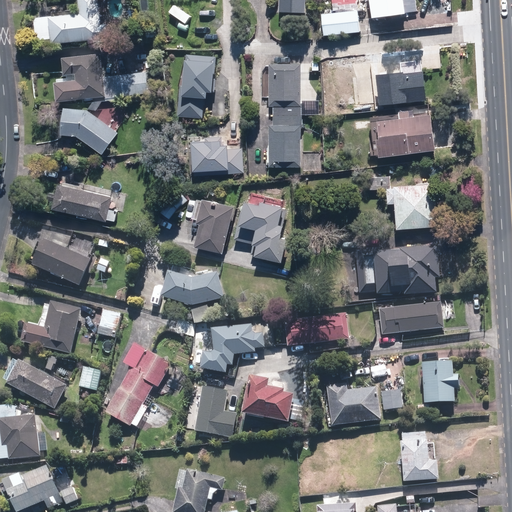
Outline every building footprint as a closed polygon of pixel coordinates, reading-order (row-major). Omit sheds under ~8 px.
[(75,0),(77,10),(50,13),(51,17),(32,20),(35,42),(49,40),(50,48),(108,40),(106,26),(100,27),(96,0),(75,0)] [(277,0),(277,13),(305,14),(305,0),(277,0)] [(404,16),(401,0),(365,0),(369,21),(404,16)] [(174,5),(167,14),(184,25),(190,16),(174,5)] [(357,12),(320,17),(322,38),(360,33),(357,12)] [(102,78),(99,53),(61,57),(62,75),(66,75),(66,78),(56,79),(56,80),(56,82),(52,82),(54,102),(104,97),(104,100),(119,99),(118,96),(147,93),(145,72),(116,75),(116,77),(102,78)] [(163,54),(134,54),(135,62),(163,62),(163,54)] [(177,116),(202,118),(203,98),(204,98),(205,91),(213,92),(214,79),(213,79),(215,57),(185,54),(185,59),(183,59),(180,85),(179,85),(177,116)] [(301,64),(268,64),(268,108),(272,107),(272,116),(302,116),(302,103),(301,103),(301,64)] [(375,75),(378,105),(426,100),(423,72),(402,74),(402,72),(375,75)] [(358,105),(376,103),(375,95),(365,96),(365,94),(357,95),(358,105)] [(76,136),(101,154),(117,133),(86,110),(62,108),(59,134),(76,136)] [(378,138),(375,138),(377,157),(435,150),(431,114),(410,117),(409,110),(399,112),(398,112),(399,118),(376,121),(376,123),(378,138)] [(302,129),(302,116),(272,116),(272,126),(268,126),(268,167),(301,167),(300,129),(302,129)] [(190,141),(190,144),(191,171),(193,171),(193,173),(193,176),(243,173),(242,149),(226,150),(226,145),(221,146),(221,137),(204,138),(204,141),(190,141)] [(262,158),(249,158),(249,173),(262,174),(262,158)] [(434,183),(392,186),(392,187),(386,188),(387,203),(393,203),(395,229),(437,227),(434,183)] [(106,222),(106,221),(106,220),(113,222),(116,212),(108,210),(111,197),(56,185),(51,209),(106,222)] [(180,192),(170,199),(177,209),(187,201),(180,192)] [(195,201),(191,219),(195,220),(195,223),(198,224),(193,247),(221,254),(232,207),(200,199),(200,203),(195,201)] [(281,208),(281,207),(259,202),(258,205),(242,201),(233,239),(252,244),(250,255),(280,262),(288,226),(283,225),(286,210),(281,208)] [(160,213),(169,220),(176,210),(167,203),(160,213)] [(339,235),(336,248),(352,252),(355,238),(339,235)] [(31,267),(79,287),(90,261),(41,241),(31,267)] [(374,249),(354,251),(359,295),(375,294),(375,296),(402,294),(403,297),(435,294),(434,280),(438,279),(435,247),(398,250),(398,252),(382,253),(381,248),(374,249)] [(95,270),(105,275),(109,264),(100,260),(95,270)] [(224,300),(217,274),(191,281),(166,274),(159,299),(184,306),(183,307),(188,308),(188,307),(191,308),(196,326),(211,322),(206,304),(224,300)] [(20,343),(70,355),(81,310),(50,303),(49,308),(44,306),(38,328),(24,325),(20,343)] [(440,303),(378,310),(381,336),(443,329),(440,303)] [(102,310),(98,328),(117,333),(122,315),(102,310)] [(284,322),(287,347),(348,340),(345,314),(284,322)] [(208,355),(203,354),(200,370),(224,374),(226,366),(231,367),(233,356),(254,354),(254,350),(264,349),(262,334),(254,335),(251,333),(251,326),(210,331),(213,352),(209,351),(208,355)] [(118,391),(105,414),(130,428),(142,406),(148,409),(153,400),(147,397),(152,387),(157,389),(170,365),(134,346),(123,366),(130,370),(118,391)] [(48,364),(55,367),(57,360),(51,357),(48,364)] [(18,362),(6,385),(54,410),(66,387),(18,362)] [(453,403),(452,390),(458,390),(458,389),(457,376),(452,377),(451,364),(449,364),(439,364),(420,365),(423,405),(453,403)] [(83,369),(79,388),(96,392),(100,373),(83,369)] [(240,415),(287,424),(288,421),(301,423),(305,403),(291,401),(292,396),(282,394),(282,391),(266,388),(267,381),(247,377),(240,415)] [(346,392),(346,386),(326,388),(331,427),(379,421),(375,389),(346,392)] [(194,432),(232,438),(236,414),(224,412),(227,392),(202,387),(194,432)] [(380,393),(383,412),(403,410),(400,391),(380,393)] [(417,407),(418,419),(438,418),(437,406),(417,407)] [(35,416),(0,420),(0,438),(1,447),(6,447),(8,461),(39,457),(35,416)] [(424,432),(401,434),(401,443),(399,443),(402,483),(437,480),(436,462),(427,463),(425,441),(424,432)] [(116,454),(116,465),(126,465),(126,454),(116,454)] [(2,482),(15,511),(21,511),(59,495),(46,467),(21,479),(19,475),(2,482)] [(172,511),(205,511),(208,501),(211,502),(213,495),(219,492),(222,492),(225,480),(186,471),(185,473),(179,472),(175,490),(177,491),(172,511)] [(60,494),(66,506),(77,501),(71,488),(60,494)]
